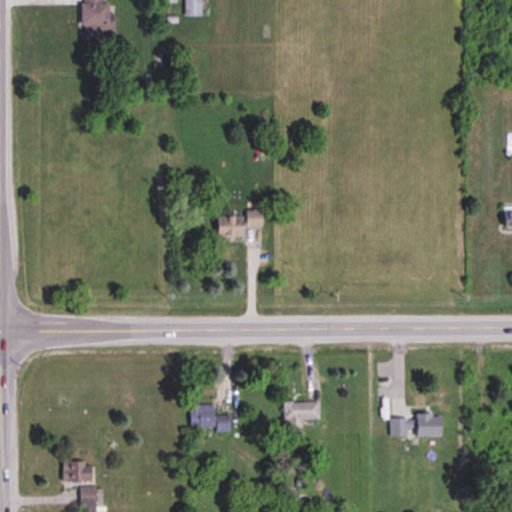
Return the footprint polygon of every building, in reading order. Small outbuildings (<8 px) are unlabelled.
[(106,44),(105,0),(79,0),(80,44),(106,44)] [(199,0),(183,0),(184,17),(200,17),(199,0)] [(511,210),(511,207),(502,208),(503,227),(511,226),(511,210)] [(244,227),(260,227),(260,212),(244,212),(244,227)] [(215,237),(241,237),(241,217),(215,217),(215,237)] [(318,420),(318,403),(282,403),(282,427),(300,427),(300,420),(318,420)] [(189,406),(189,432),(228,432),(228,416),(212,416),(212,406),(189,406)] [(388,417),(388,437),(412,436),(412,437),(440,436),(440,416),(388,417)] [(90,482),(90,462),(60,462),(60,482),(90,482)] [(79,488),(78,511),(92,511),(93,488),(79,488)] [(253,495),(253,511),(268,511),(269,495),(253,495)]
